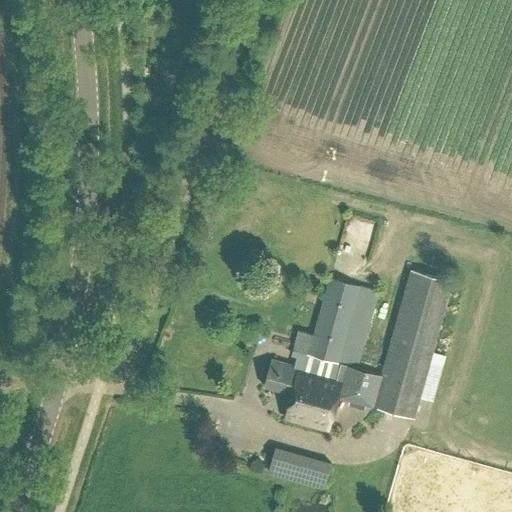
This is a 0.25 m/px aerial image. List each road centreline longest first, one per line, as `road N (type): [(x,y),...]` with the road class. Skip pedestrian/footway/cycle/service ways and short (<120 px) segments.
road 1 (tertiary): [(14,511),(48,406),(82,247),(86,117),(74,0)]
road 2 (track): [(102,384),(141,334),(251,0)]
